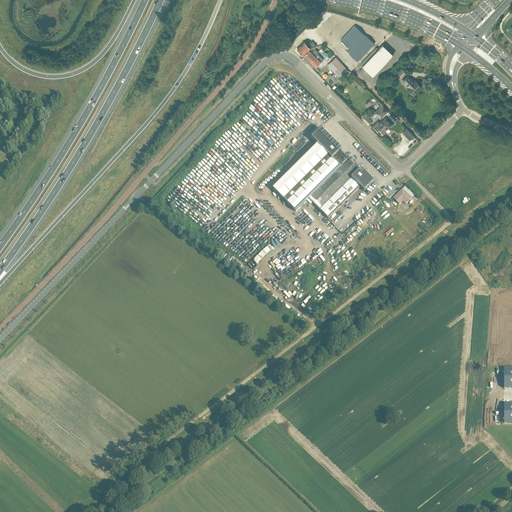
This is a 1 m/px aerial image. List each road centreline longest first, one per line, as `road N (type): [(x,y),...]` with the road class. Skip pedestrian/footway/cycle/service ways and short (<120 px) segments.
road 1 (unclassified): [(0,341),(269,58),(297,64),(402,167)]
road 2 (unclassified): [(108,487),(448,223),(402,167)]
road 3 (motorway): [(0,281),(154,114),(220,0)]
road 4 (motorway): [(0,269),(77,155),(159,0)]
road 5 (motorway): [(145,0),(77,129),(0,246)]
road 6 (motorway): [(134,0),(104,52),(80,71),(35,74),(0,46)]
